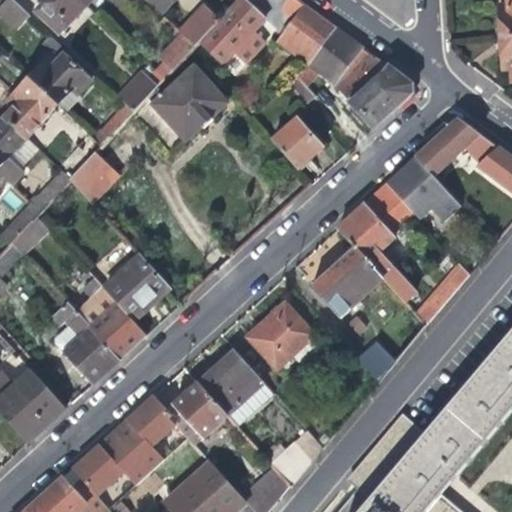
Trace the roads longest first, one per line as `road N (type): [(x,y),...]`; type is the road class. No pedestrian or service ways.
road 1 (residential): [(0,504),(459,84)]
road 2 (residential): [(288,511),(511,246)]
